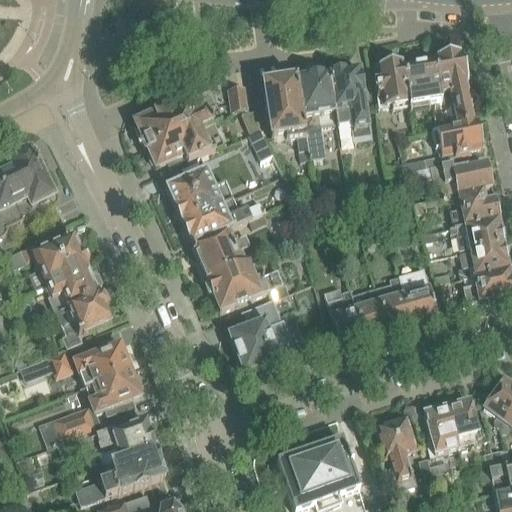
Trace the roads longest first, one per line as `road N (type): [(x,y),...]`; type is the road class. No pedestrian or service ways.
road 1 (residential): [(213,439),(60,80)]
road 2 (residential): [(511,345),(390,375),(213,439)]
